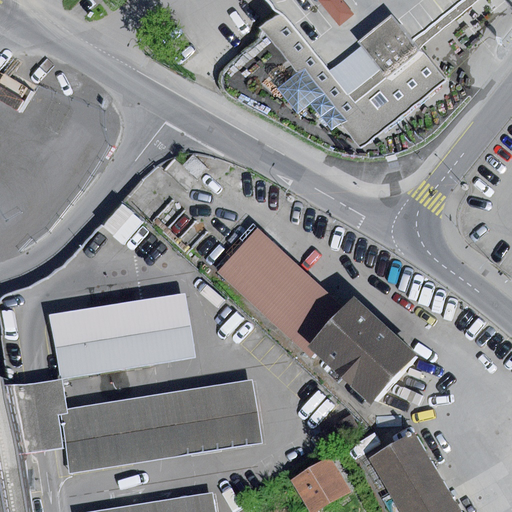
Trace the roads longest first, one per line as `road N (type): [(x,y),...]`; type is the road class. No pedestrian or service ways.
road 1 (residential): [(415,226),(365,218),(175,109)]
road 2 (unclassified): [(175,109),(67,240),(0,281)]
road 3 (residential): [(175,109),(0,9)]
road 4 (residential): [(511,93),(427,196),(415,226)]
road 5 (residential): [(511,319),(432,258),(415,226)]
